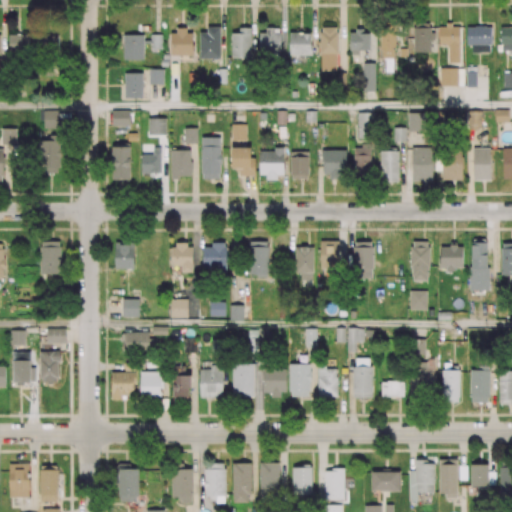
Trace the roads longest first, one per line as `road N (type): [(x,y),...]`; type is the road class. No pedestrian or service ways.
road 1 (residential): [(511,211),(0,210)]
road 2 (residential): [(511,432),(0,433)]
road 3 (residential): [(90,511),(90,0)]
